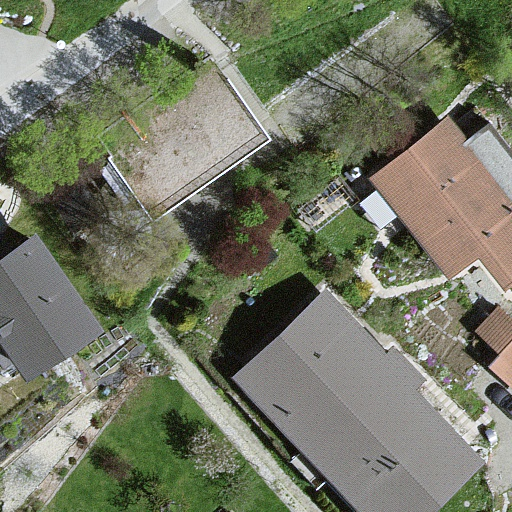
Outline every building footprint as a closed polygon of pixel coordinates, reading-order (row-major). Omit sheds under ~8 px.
[(95,139),(152,220),(270,138),(213,57),(95,139)] [(511,158),(476,115),(379,193),(456,288),(491,260),(511,285),(511,158)] [(0,341),(10,357),(78,314),(32,241),(0,260),(0,341)] [(341,293),(236,389),(348,511),(452,511),(502,467),(341,293)] [(511,318),(497,304),(473,328),(499,353),(490,362),(511,383),(511,318)]
